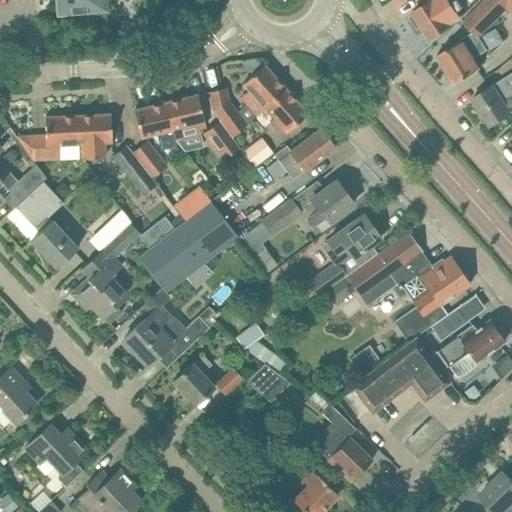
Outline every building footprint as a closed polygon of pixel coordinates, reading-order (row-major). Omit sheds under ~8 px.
[(57,0),(58,14),(106,10),(106,9),(100,9),(99,0),(57,0)] [(414,13),(409,16),(417,28),(422,25),(431,38),(447,27),(451,24),(463,16),(451,0),(429,0),(413,11),(414,13)] [(511,0),(484,0),(464,21),(474,31),(436,54),(454,83),(479,67),(473,58),(488,49),(479,34),(505,8),(511,13),(511,0)] [(264,64),(243,83),(265,107),(286,89),(264,64)] [(489,87),(472,98),(490,125),(506,114),(511,112),(510,110),(511,108),(511,92),(511,93),(502,78),(493,84),(489,87)] [(234,106),(229,107),(225,87),(207,92),(211,108),(220,120),(232,137),(247,123),(234,106)] [(283,127),(286,132),(307,113),(286,89),(265,107),(274,117),(269,121),(278,131),(283,127)] [(199,128),(205,127),(197,94),(165,102),(172,129),(175,140),(200,134),(199,128)] [(172,129),(165,102),(134,110),(140,137),(172,129)] [(103,142),(112,141),(110,113),(77,115),(79,143),(79,152),(83,157),(104,156),(103,142)] [(59,159),(59,144),(79,143),(77,115),(45,117),(46,134),(17,136),(33,160),(59,159)] [(254,167),(232,137),(220,120),(202,133),(222,160),(236,149),(251,169),(254,167)] [(274,154),(292,179),(335,147),(321,128),(291,150),(287,145),(274,154)] [(263,135),(244,150),(257,166),(276,151),(263,135)] [(167,164),(148,139),(132,151),(151,177),(167,164)] [(183,218),(151,177),(132,151),(126,145),(112,155),(143,195),(152,187),(179,221),(183,218)] [(18,180),(0,160),(0,149),(1,148),(0,147),(0,201),(4,198),(5,200),(11,194),(19,202),(28,194),(43,180),(46,177),(35,164),(18,180)] [(43,180),(28,194),(49,216),(62,202),(63,202),(43,180)] [(328,221),(328,222),(353,203),(345,192),(348,187),(342,180),(337,181),(336,180),(311,198),(320,210),(307,220),(315,230),(328,221)] [(185,219),(210,200),(211,200),(204,190),(197,196),(196,194),(178,209),(185,219)] [(30,239),(56,267),(78,246),(49,216),(28,194),(19,202),(14,207),(15,208),(17,207),(39,231),(30,239)] [(300,212),(291,199),(262,221),(272,233),(300,212)] [(138,255),(166,291),(238,236),(210,200),(185,219),(138,255)] [(123,208),(90,237),(100,248),(133,219),(123,208)] [(333,263),(305,282),(316,297),(325,291),(371,257),(365,248),(370,244),(380,237),(379,236),(381,232),(376,225),(371,225),(363,214),(347,225),(337,233),(337,234),(324,243),(332,254),(329,256),(333,263)] [(137,234),(128,224),(79,270),(80,272),(81,271),(88,279),(86,280),(85,279),(71,293),(73,295),(77,296),(84,303),(84,307),(86,309),(92,304),(102,315),(101,316),(102,316),(103,316),(109,322),(121,310),(115,304),(117,303),(116,302),(115,303),(112,300),(122,290),(121,289),(121,290),(108,277),(118,268),(119,268),(120,267),(111,258),(137,234)] [(402,286),(419,275),(432,266),(422,252),(424,248),(420,241),(415,242),(407,231),(346,277),(367,305),(396,283),(399,288),(402,286)] [(441,259),(432,266),(419,275),(402,286),(416,306),(394,321),(407,341),(430,325),(423,315),(469,284),(450,256),(442,261),(441,259)] [(326,291),(335,304),(355,290),(346,277),(326,291)] [(217,313),(226,324),(239,314),(230,303),(217,313)] [(430,325),(440,340),(468,320),(458,306),(430,325)] [(167,317),(157,307),(123,339),(148,365),(160,353),(170,363),(185,350),(209,327),(198,315),(184,329),(172,316),(167,317)] [(475,330),(472,325),(436,349),(448,365),(455,375),(460,376),(475,365),(475,361),(505,340),(503,338),(505,336),(499,327),(496,329),(490,319),(475,330)] [(435,363),(415,337),(352,386),(370,409),(395,389),(397,392),(410,383),(424,400),(449,381),(435,363)] [(193,365),(191,363),(173,380),(195,403),(213,386),(201,373),(211,364),(204,356),(193,365)] [(244,380),(261,394),(280,375),(263,362),(244,380)] [(22,379),(11,367),(0,376),(0,407),(15,423),(36,403),(18,383),(22,379)] [(244,381),(233,370),(218,386),(229,396),(244,381)] [(60,433),(51,423),(24,448),(39,464),(46,457),(61,473),(59,475),(59,478),(64,484),(66,486),(83,470),(74,461),(87,449),(67,427),(60,433)] [(351,481),(371,460),(340,430),(320,451),(351,481)] [(96,476),(86,484),(89,487),(77,498),(90,511),(106,511),(110,508),(113,511),(128,511),(140,501),(130,490),(135,485),(119,469),(103,484),(96,476)] [(305,511),(320,511),(338,494),(314,471),(303,482),(307,486),(293,500),(305,511)] [(511,511),(511,480),(503,471),(480,494),(497,511),(511,511)] [(272,511),(280,511),(290,504),(268,478),(254,490),(272,511)] [(36,511),(60,511),(62,511),(50,499),(36,511)]
